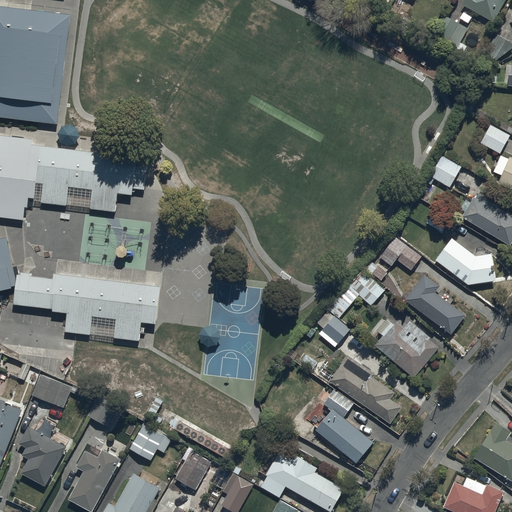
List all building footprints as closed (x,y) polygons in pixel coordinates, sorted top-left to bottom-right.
[(464,0),(462,5),(493,22),(505,0),(464,0)] [(0,5),(0,116),(57,126),(70,14),(0,5)] [(468,29),(443,15),(433,34),(444,40),(443,41),(446,43),(445,45),(455,50),(456,49),(463,53),(467,46),(460,42),(468,29)] [(511,48),(511,42),(494,33),(483,53),(496,61),(511,48)] [(480,143),(500,154),(510,135),(490,125),(480,143)] [(32,137),(0,133),(0,214),(24,217),(26,199),(115,209),(117,190),(133,191),(133,186),(145,187),(147,164),(136,163),(137,154),(32,142),(32,137)] [(450,188),(451,186),(462,166),(441,155),(429,176),(450,188)] [(511,157),(510,156),(508,159),(501,156),(494,172),(501,175),(497,184),(511,189),(511,157)] [(495,210),(473,197),(461,217),(510,246),(511,242),(511,216),(496,207),(495,210)] [(434,211),(426,223),(442,233),(449,221),(434,211)] [(0,236),(0,287),(13,284),(15,273),(6,235),(0,236)] [(378,256),(392,266),(397,260),(411,271),(421,257),(394,236),(378,256)] [(452,238),(435,260),(468,285),(495,281),(492,254),(475,256),(452,238)] [(376,260),(374,263),(369,259),(363,266),(381,280),(387,273),(385,272),(389,268),(384,264),(383,265),(376,260)] [(341,315),(359,296),(371,307),(386,290),(362,269),(329,305),(341,315)] [(114,319),(112,336),(136,340),(139,320),(154,322),(159,287),(56,274),(56,280),(52,308),(52,311),(67,313),(64,330),(76,332),(89,334),(91,316),(114,319)] [(17,275),(14,304),(52,308),(56,280),(17,275)] [(424,275),(405,299),(450,335),(465,316),(435,293),(440,287),(424,275)] [(327,311),(317,323),(323,329),(319,334),(334,348),(350,332),(327,311)] [(382,336),(374,345),(412,378),(439,347),(429,339),(430,338),(411,320),(406,325),(399,319),(394,325),(386,319),(376,331),(382,336)] [(346,355),(329,382),(391,423),(401,407),(389,399),(394,392),(372,378),(375,374),(346,355)] [(32,366),(24,362),(17,377),(25,380),(32,366)] [(40,374),(32,395),(64,408),(72,387),(40,374)] [(374,442),(343,417),(353,404),(335,389),(323,404),(331,410),(315,430),(357,462),(374,442)] [(99,403),(91,417),(114,430),(123,414),(107,405),(105,407),(99,403)] [(0,467),(22,411),(9,406),(6,412),(0,409),(0,467)] [(511,439),(508,437),(511,432),(495,422),(474,458),(511,480),(511,439)] [(143,425),(130,449),(151,461),(158,449),(164,452),(172,438),(163,432),(161,435),(143,425)] [(68,448),(29,427),(20,444),(27,448),(23,456),(29,460),(22,474),(46,487),(68,448)] [(280,498),(286,486),(330,511),(331,511),(345,489),(332,482),(335,478),(329,474),(326,479),(315,473),(318,468),(282,447),(266,475),(268,476),(262,487),(280,498)] [(90,511),(92,511),(121,459),(102,450),(98,457),(86,450),(77,467),(85,472),(69,501),(90,511)] [(212,463),(191,451),(176,478),(197,490),(212,463)] [(222,506),(233,511),(239,511),(254,484),(233,473),(223,492),(228,494),(222,506)] [(152,511),(159,501),(155,499),(161,489),(135,474),(116,507),(110,503),(104,511),(152,511)] [(454,482),(443,506),(455,511),(495,511),(504,493),(486,485),(486,486),(466,477),(463,486),(454,482)] [(300,511),(280,501),(273,511),(300,511)]
